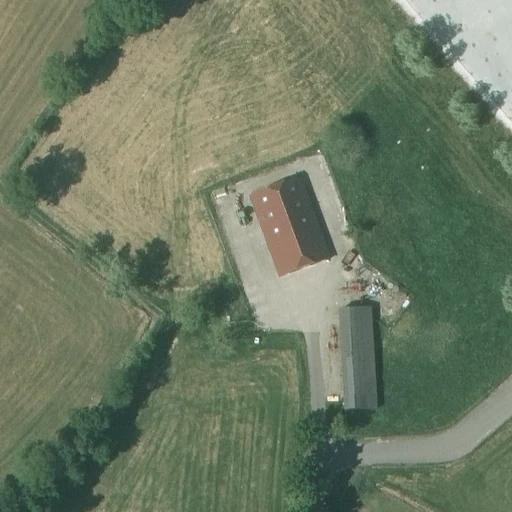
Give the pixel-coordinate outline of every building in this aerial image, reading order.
[(511,0),(445,0),(399,41),(440,89),(511,25),(511,0)] [(250,200),(279,280),(328,262),(300,183),(250,200)] [(177,238),(192,279),(219,269),(203,225),(242,210),(235,192),(178,212),(187,235),(177,238)] [(355,264),(383,278),(392,260),(364,246),(355,264)] [(379,332),(421,364),(449,327),(407,296),(379,332)] [(249,339),(250,310),(228,309),(226,338),(249,339)] [(337,313),(343,415),(377,413),(370,311),(337,313)] [(291,353),(256,364),(265,392),(300,382),(291,353)]
